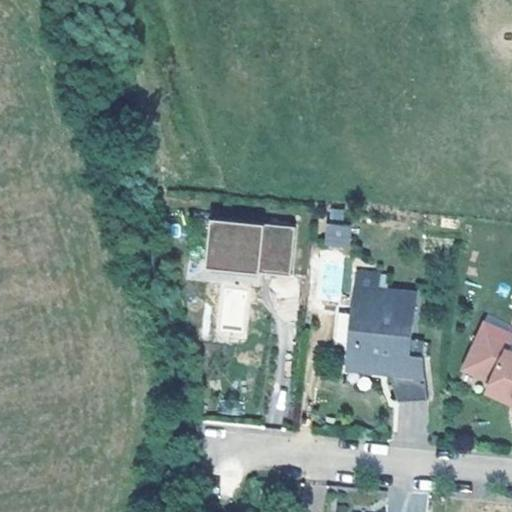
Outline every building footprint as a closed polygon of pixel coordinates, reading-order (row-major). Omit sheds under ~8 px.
[(261,212),(177,202),(171,252),(255,261),(261,212)] [(354,220),(332,218),(330,238),(352,240),(354,220)] [(358,287),(378,288),(379,271),(359,270),(358,287)] [(378,288),(358,287),(356,315),(363,315),(362,338),(355,338),(354,366),(384,368),(385,358),(395,358),(394,361),(394,364),(395,368),(395,373),(396,377),(398,380),(399,384),(401,388),(403,392),(405,396),(434,393),(427,350),(414,352),(417,288),(388,286),(387,293),(378,292),(378,288)] [(480,315),(450,303),(446,315),(475,327),(480,315)] [(475,327),(446,315),(431,351),(460,363),(456,372),(479,381),(481,376),(491,381),(484,397),(510,408),(511,403),(511,337),(498,331),(495,338),(474,329),(475,327)] [(232,471),(241,476),(247,476),(248,466),(233,464),(232,471)] [(241,485),(241,476),(232,471),(230,481),(229,492),(236,490),(241,485)]
